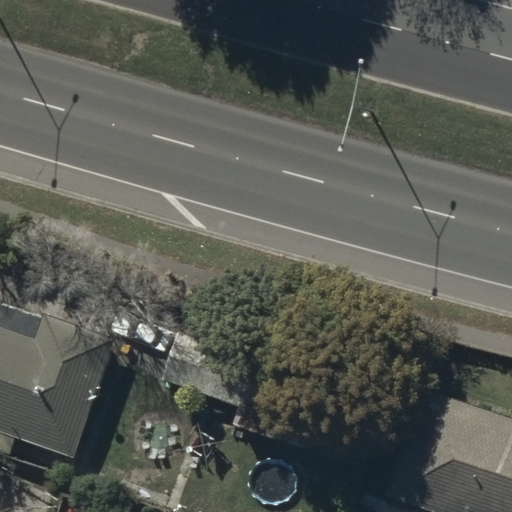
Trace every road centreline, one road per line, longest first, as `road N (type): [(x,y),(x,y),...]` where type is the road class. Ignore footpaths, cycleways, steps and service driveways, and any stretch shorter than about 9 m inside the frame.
road 1 (trunk): [(511,233),(0,90)]
road 2 (trunk): [(286,0),(511,59)]
